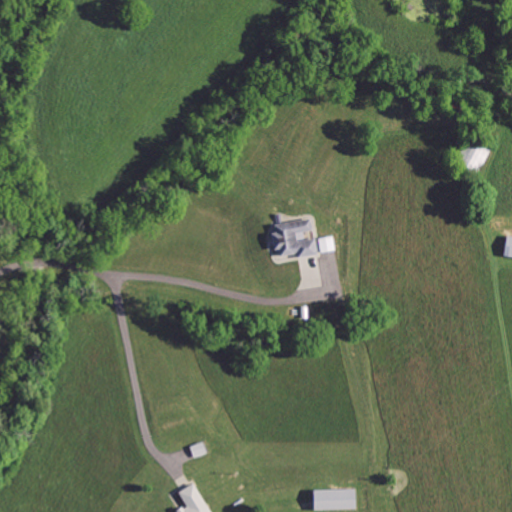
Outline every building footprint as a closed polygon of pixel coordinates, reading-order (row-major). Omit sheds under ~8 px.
[(478,171),(486,150),(465,142),(458,164),(478,171)] [(271,226),(276,258),(296,255),(296,259),(316,256),(314,240),(296,242),(295,234),(311,232),(310,220),(271,226)] [(319,253),(334,252),(333,237),(319,238),(319,253)] [(511,238),(504,238),(502,258),(511,259),(511,238)] [(353,490),(310,491),(311,511),(354,510),(353,490)]
